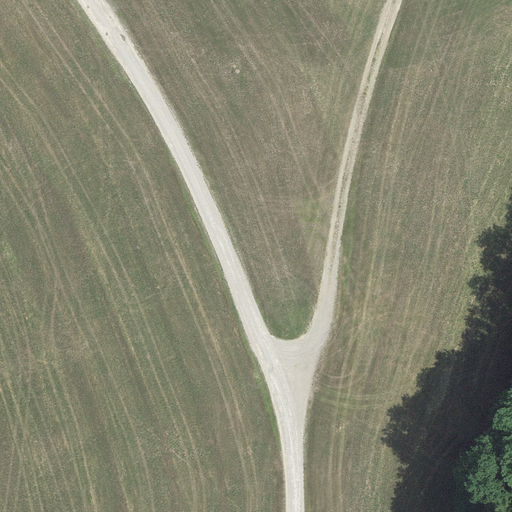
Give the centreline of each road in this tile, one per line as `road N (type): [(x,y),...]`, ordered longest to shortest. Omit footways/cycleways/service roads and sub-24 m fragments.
road 1 (track): [(97,0),(166,110),(286,416)]
road 2 (track): [(391,0),(342,176),(326,317),(286,416)]
